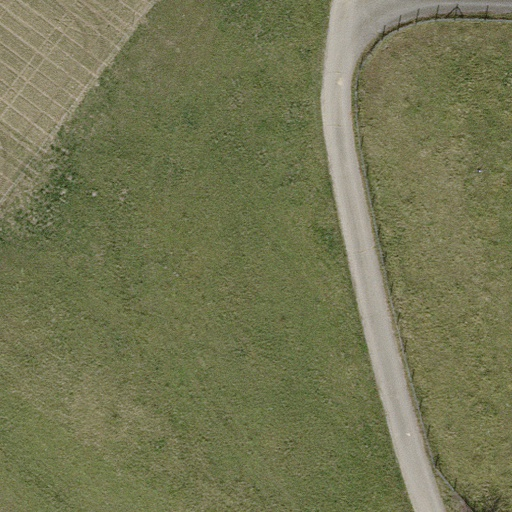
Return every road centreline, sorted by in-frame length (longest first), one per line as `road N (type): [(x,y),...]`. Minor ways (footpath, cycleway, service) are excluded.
road 1 (track): [(356,0),(344,158),(432,511)]
road 2 (track): [(511,12),(355,6)]
